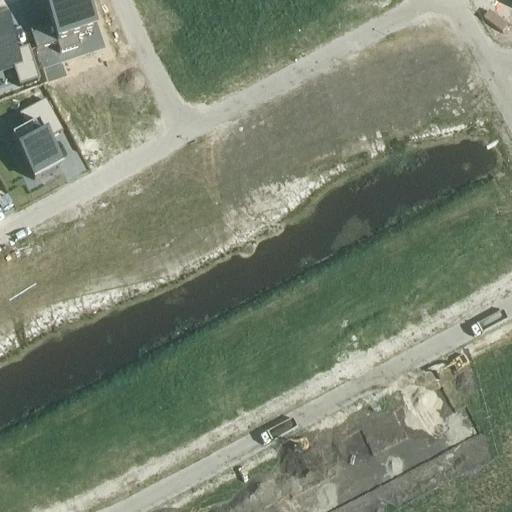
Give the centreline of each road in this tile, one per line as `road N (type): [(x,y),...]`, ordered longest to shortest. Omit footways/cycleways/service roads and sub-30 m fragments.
road 1 (residential): [(130,511),(511,312)]
road 2 (residential): [(434,0),(182,138)]
road 3 (residential): [(182,138),(0,235)]
road 4 (residential): [(182,138),(117,0)]
